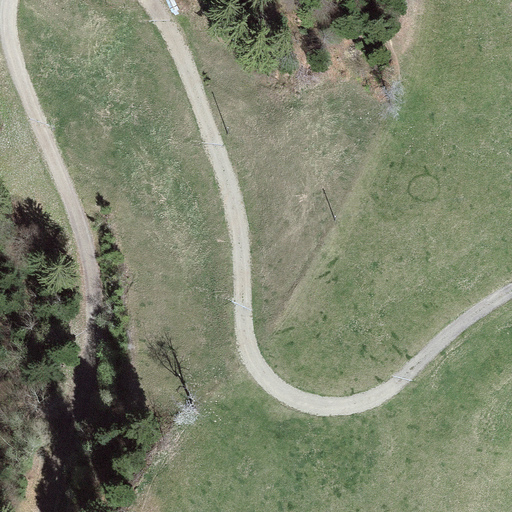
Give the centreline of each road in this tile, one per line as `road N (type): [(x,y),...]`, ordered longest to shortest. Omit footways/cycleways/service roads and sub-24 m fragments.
road 1 (track): [(46,511),(91,380),(70,201),(18,65),(11,0)]
road 2 (track): [(156,0),(210,121),(243,227),(242,316),(252,360)]
road 3 (track): [(252,360),(305,403),(351,404),(387,388),(449,332),(511,291)]
